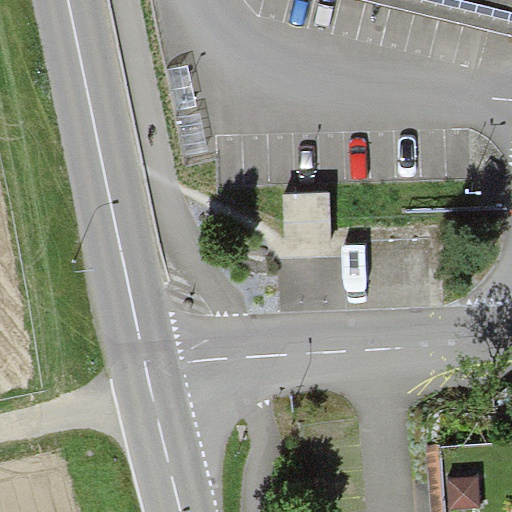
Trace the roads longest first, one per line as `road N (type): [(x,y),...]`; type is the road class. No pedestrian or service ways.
road 1 (residential): [(137,369),(511,334)]
road 2 (secondary): [(137,369),(68,0)]
road 3 (unknown): [(511,53),(342,80),(277,63),(235,0)]
road 4 (track): [(0,426),(149,408)]
road 5 (secondary): [(176,511),(137,369)]
